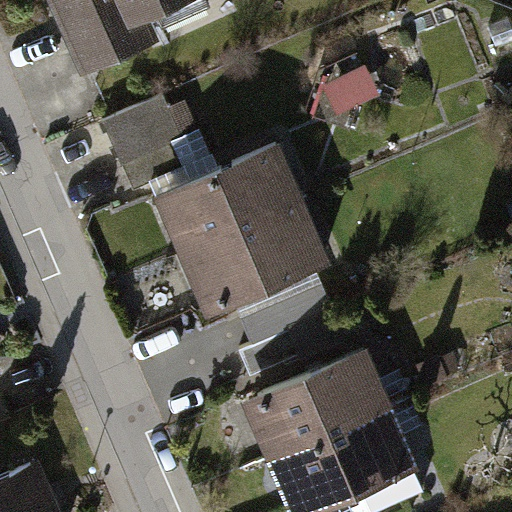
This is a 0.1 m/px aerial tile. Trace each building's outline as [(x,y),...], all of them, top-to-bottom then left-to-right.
[(39,0),(75,81),(148,48),(139,29),(203,0),(39,0)] [(360,68),(312,90),(323,115),(372,93),(360,68)] [(139,73),(97,89),(105,111),(96,115),(127,182),(198,150),(177,99),(162,105),(156,88),(147,93),(139,73)] [(271,146),(145,197),(170,257),(295,206),(271,146)] [(170,257),(195,319),(320,268),(295,206),(170,257)] [(448,350),(411,363),(420,388),(456,376),(448,350)] [(261,468),(388,418),(367,366),(240,416),(261,468)] [(388,418),(261,468),(278,511),(315,511),(410,474),(388,418)] [(51,511),(31,464),(0,477),(0,511),(51,511)]
